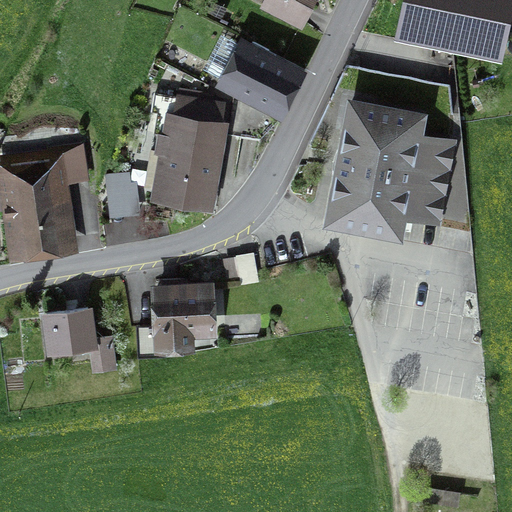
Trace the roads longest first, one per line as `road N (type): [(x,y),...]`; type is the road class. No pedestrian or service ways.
road 1 (tertiary): [(353,0),(276,164),(239,215),(165,249),(0,281)]
road 2 (track): [(376,383),(392,429),(401,511)]
